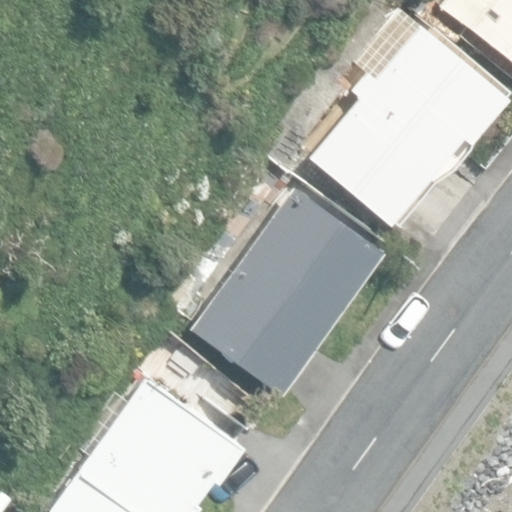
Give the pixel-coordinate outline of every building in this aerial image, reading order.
[(511,0),(436,0),(436,1),(511,62),(511,0)] [(305,151),(382,216),(455,129),(463,135),(500,91),(416,22),(373,74),(366,68),(348,89),(353,94),(305,151)] [(189,223),(221,184),(194,163),(163,201),(189,223)] [(187,329),(272,389),(375,243),(289,183),(187,329)] [(155,353),(170,367),(190,343),(175,330),(155,353)] [(180,511),(192,496),(191,495),(206,473),(210,476),(237,437),(143,372),(47,510),(50,511),(180,511)]
